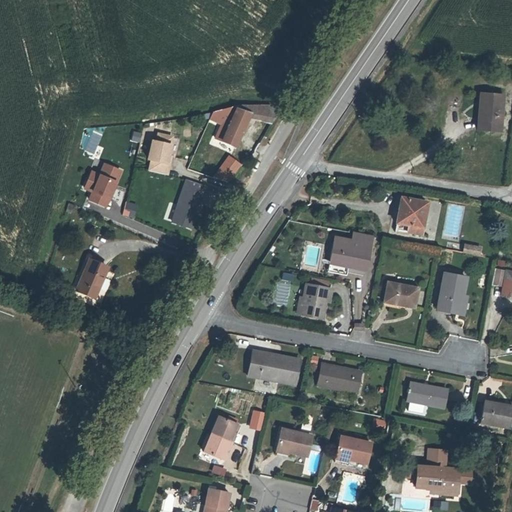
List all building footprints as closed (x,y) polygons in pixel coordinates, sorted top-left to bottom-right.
[(500,131),(503,95),(479,93),(477,130),(500,131)] [(210,121),(222,125),(217,139),(235,147),(249,115),(252,116),(252,119),(271,123),(281,106),(237,106),(213,113),(210,121)] [(142,133),(133,131),(131,142),(140,143),(142,133)] [(173,135),(156,131),(154,139),(151,138),(146,159),(149,161),(147,171),(169,176),(173,161),(170,160),(174,144),(172,143),(173,135)] [(240,163),(228,155),(218,168),(230,177),(240,163)] [(123,171),(103,162),(98,173),(91,170),(82,191),(89,194),(86,202),(106,211),(111,199),(107,197),(115,180),(118,182),(123,171)] [(207,187),(185,180),(170,223),(193,231),(207,187)] [(421,235),(427,203),(401,198),(396,223),(395,230),(421,235)] [(137,204),(125,201),(122,216),(134,218),(137,204)] [(73,214),(75,206),(68,204),(66,211),(73,214)] [(365,271),(372,237),(353,234),(352,241),(334,238),(329,261),(348,265),(348,267),(365,271)] [(462,252),(480,255),(481,245),(464,243),(462,252)] [(94,298),(107,268),(89,260),(76,290),(94,298)] [(365,271),(348,267),(348,265),(329,261),(327,272),(346,276),(347,271),(365,274),(365,271)] [(511,272),(493,269),(490,284),(503,286),(501,295),(511,296),(511,272)] [(463,315),(466,297),(462,296),(466,278),(444,273),(437,310),(463,315)] [(327,289),(328,281),(312,278),(311,286),(327,289)] [(414,308),(418,288),(387,282),(383,302),(414,308)] [(322,318),(325,301),(329,302),(331,290),(327,289),(311,286),(306,285),(303,298),(300,314),(322,318)] [(295,382),(299,360),(252,351),(247,376),(278,382),(278,379),(295,382)] [(356,393),(360,372),(322,364),(318,385),(356,393)] [(443,408),(447,390),(410,383),(406,401),(425,405),(443,408)] [(424,409),(425,405),(406,401),(405,405),(424,409)] [(510,428),(511,416),(511,406),(484,402),(480,423),(510,428)] [(265,413),(254,410),(250,428),(261,431),(265,413)] [(232,442),(240,424),(218,415),(211,433),(232,442)] [(387,421),(374,419),(372,431),(385,433),(387,421)] [(308,457),(313,435),(282,427),(276,452),(289,455),(289,452),(308,457)] [(225,460),(232,442),(211,433),(203,451),(225,460)] [(368,466),(373,442),(342,435),(336,459),(368,466)] [(474,471),(461,470),(455,467),(448,467),(449,449),(428,447),(427,465),(417,464),(416,489),(430,490),(430,495),(460,496),(460,483),(473,484),(474,471)] [(225,477),(227,469),(215,466),(213,473),(225,477)] [(226,509),(229,493),(208,489),(203,511),(222,511),(224,509),(226,509)] [(448,502),(434,500),(433,509),(448,511),(448,502)]
